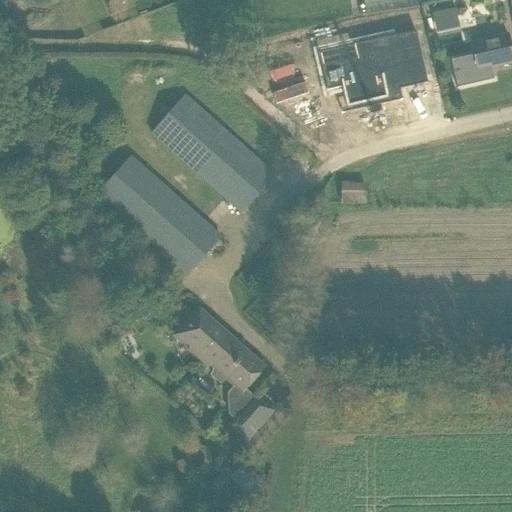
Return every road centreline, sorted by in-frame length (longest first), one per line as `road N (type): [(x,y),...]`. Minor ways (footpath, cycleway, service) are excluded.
road 1 (track): [(0,77),(16,52),(41,43),(192,43),(214,52),(330,163)]
road 2 (unclassified): [(222,307),(308,377),(511,378)]
road 3 (residential): [(330,163),(389,139),(511,114)]
